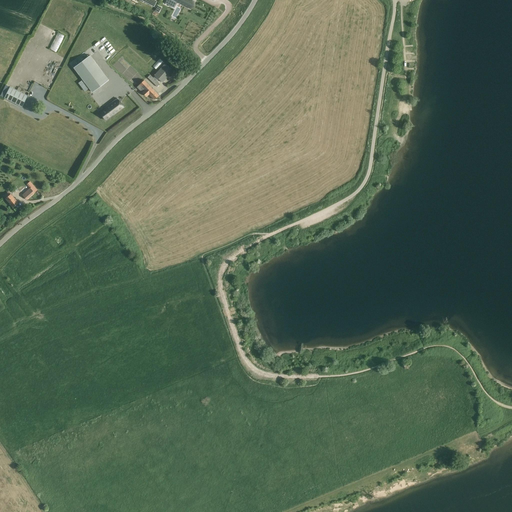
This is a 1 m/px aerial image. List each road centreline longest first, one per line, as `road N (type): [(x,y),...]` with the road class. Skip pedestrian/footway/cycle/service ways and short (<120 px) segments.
road 1 (track): [(274,233),(229,260),(219,276),(252,370),(332,377),(436,346),(457,356),(493,400),(511,405)]
road 2 (unclassified): [(391,0),(362,178),(343,199),(274,233)]
road 3 (unclassified): [(0,244),(206,60)]
